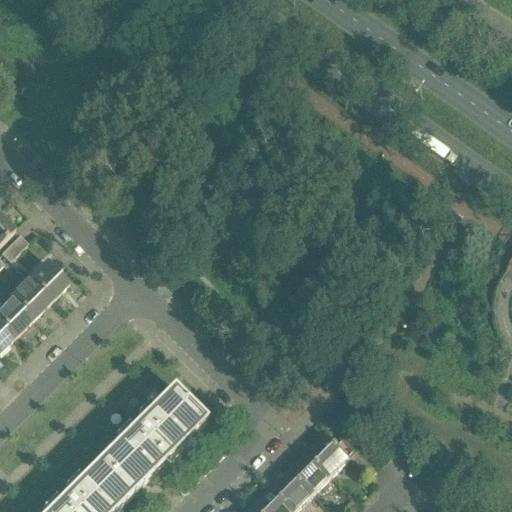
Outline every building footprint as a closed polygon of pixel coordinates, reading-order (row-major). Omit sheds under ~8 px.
[(0,221),(0,250),(14,236),(0,221)] [(19,240),(0,258),(9,267),(27,248),(19,240)] [(46,267),(27,285),(50,308),(68,290),(46,267)] [(27,285),(10,303),(32,325),(50,308),(27,285)] [(10,303),(0,312),(0,328),(14,343),(32,325),(10,303)] [(0,357),(14,343),(0,328),(0,357)] [(119,511),(133,499),(205,426),(172,393),(52,511),(119,511)] [(343,440),(335,449),(349,463),(369,483),(377,475),(343,440)] [(327,441),(308,459),(331,482),(349,463),(335,449),(327,441)] [(308,459),(290,477),(313,500),(331,482),(308,459)] [(290,477),(272,495),(289,511),(300,511),(313,500),(290,477)] [(289,511),(272,495),(255,511),(289,511)]
